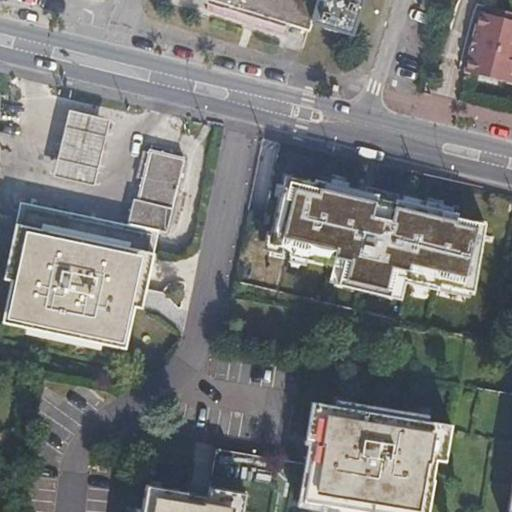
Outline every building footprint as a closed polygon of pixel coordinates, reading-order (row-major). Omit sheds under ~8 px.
[(211,0),(308,30),(309,30),(312,21),(318,0),(211,0)] [(318,0),(312,21),(350,33),(360,0),(318,0)] [(423,0),(421,9),(442,15),(446,0),(423,0)] [(481,9),(480,10),(465,68),(511,80),(511,75),(511,8),(491,4),(489,11),(481,9)] [(70,110),(55,174),(93,183),(108,119),(70,110)] [(135,198),(129,222),(161,229),(170,231),(186,159),(152,151),(140,200),(135,198)] [(413,170),(371,161),(366,187),(344,181),(342,186),(318,180),(318,181),(310,214),(309,214),(301,212),(297,230),(329,238),(372,248),(383,203),(403,208),(413,170)] [(310,214),(318,181),(309,178),(301,212),(309,214),(310,214)] [(23,198),(18,220),(38,224),(101,239),(157,252),(161,229),(129,222),(104,216),(42,203),(23,198)] [(38,224),(18,220),(5,275),(12,277),(4,319),(22,324),(84,338),(127,349),(137,306),(144,308),(157,252),(101,239),(38,224)] [(428,276),(475,288),(487,240),(466,235),(465,241),(438,235),(428,276)] [(372,248),(329,238),(316,293),(336,298),(339,288),(361,294),(372,248)] [(307,435),(315,437),(328,439),(325,460),(312,458),(310,457),(304,500),(378,511),(428,511),(434,477),(432,477),(435,457),(443,459),(449,421),(313,399),(307,435)] [(511,511),(511,400),(510,400),(494,511),(511,511)] [(328,439),(315,437),(312,458),(325,460),(328,439)] [(208,483),(206,495),(204,506),(186,503),(187,492),(188,488),(145,481),(139,511),(241,511),(245,489),(208,483)] [(204,506),(206,495),(187,492),(186,503),(204,506)]
